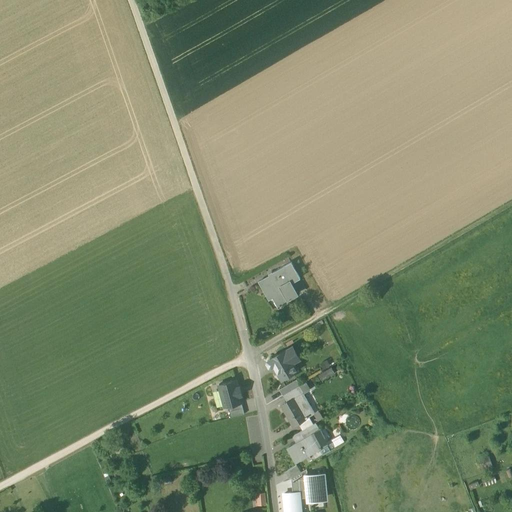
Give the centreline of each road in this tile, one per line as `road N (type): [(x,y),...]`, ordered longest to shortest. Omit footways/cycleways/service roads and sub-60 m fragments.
road 1 (track): [(0,486),(511,203)]
road 2 (track): [(129,0),(226,275)]
road 3 (residential): [(226,275),(249,355),(273,511)]
